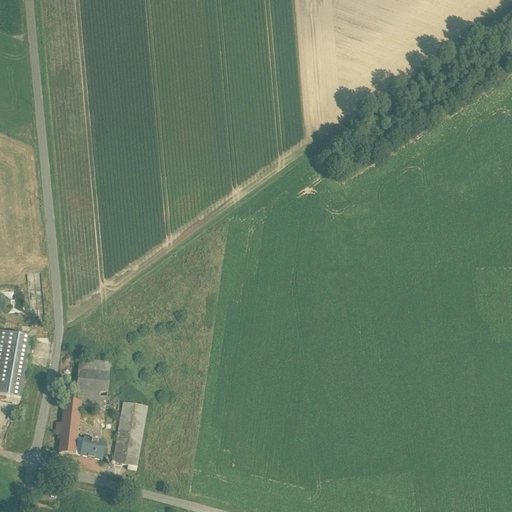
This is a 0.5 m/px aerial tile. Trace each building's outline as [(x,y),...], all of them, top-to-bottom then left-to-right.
[(0,395),(20,399),(31,338),(0,332),(0,395)] [(106,399),(110,363),(78,361),(75,392),(65,391),(63,406),(58,405),(54,436),(61,437),(58,454),(80,458),(83,439),(78,438),(81,409),(117,412),(118,400),(106,399)] [(135,473),(146,408),(123,404),(112,464),(110,464),(110,469),(118,471),(119,466),(127,467),(126,471),(126,472),(135,473)] [(80,458),(101,462),(105,444),(104,444),(84,438),(83,439),(80,458)] [(15,511),(21,491),(11,488),(4,511),(15,511)]
